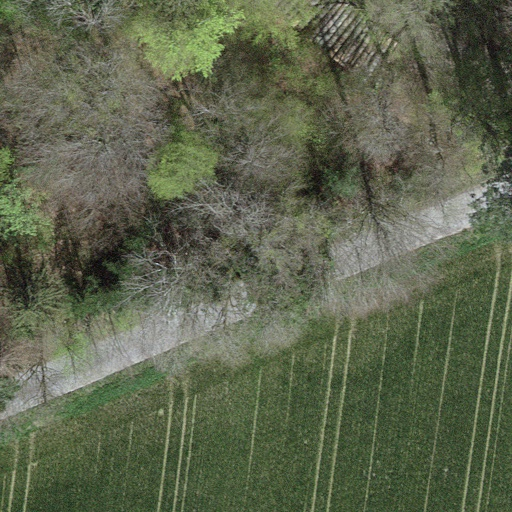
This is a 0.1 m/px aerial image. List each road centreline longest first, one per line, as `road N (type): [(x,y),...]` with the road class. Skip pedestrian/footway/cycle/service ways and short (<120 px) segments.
road 1 (unclassified): [(0,394),(511,196)]
road 2 (track): [(511,179),(428,16),(409,0)]
